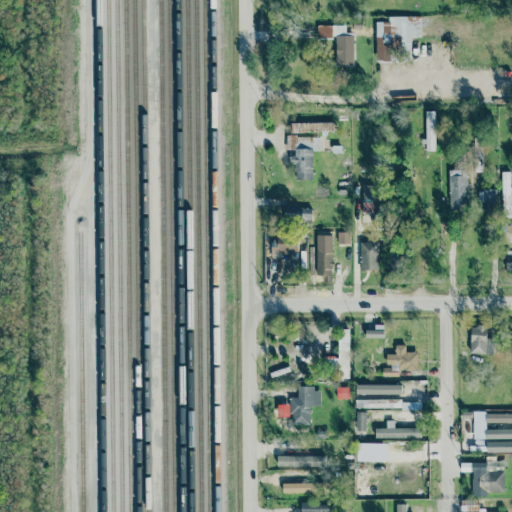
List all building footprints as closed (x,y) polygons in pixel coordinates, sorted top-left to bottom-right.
[(376,22),(376,62),(391,62),(391,38),(400,38),(400,56),(411,56),(411,37),(421,37),(421,17),(389,17),(388,22),(376,22)] [(354,66),(354,33),(346,33),(345,25),(317,26),(317,39),(335,39),(335,67),(354,66)] [(435,111),(425,111),(425,151),(436,151),(435,111)] [(333,123),(290,124),(291,133),(334,131),(333,123)] [(295,180),(313,180),(313,151),(320,151),(320,137),(286,137),(287,149),(295,149),(295,159),(295,180)] [(481,158),(482,137),(474,137),(473,158),(481,158)] [(469,208),(468,170),(449,170),(450,209),(469,208)] [(362,213),(373,213),(373,186),(362,186),(362,213)] [(495,190),(478,190),(478,201),(481,201),(481,220),(495,220),(495,190)] [(285,204),(285,222),(312,223),(312,209),(304,208),(304,205),(285,204)] [(338,244),(349,244),(350,232),(338,232),(338,244)] [(316,276),(332,276),(333,236),(317,235),(316,276)] [(299,253),(300,237),(277,236),(276,252),(299,253)] [(379,270),(378,242),(360,243),(361,270),(379,270)] [(389,271),(397,272),(398,257),(389,256),(389,271)] [(384,325),(375,325),(375,330),(365,330),(365,338),(383,338),(384,325)] [(471,326),(470,354),(493,354),(494,339),(486,339),(486,326),(471,326)] [(350,330),(339,330),(338,359),(328,359),(328,379),(349,379),(350,330)] [(418,352),(406,352),(406,345),(395,345),(395,354),(387,354),(386,365),(388,365),(387,376),(398,376),(399,370),(417,370),(418,352)] [(356,408),(420,409),(420,402),(401,402),(402,385),(356,384),(356,408)] [(309,425),(310,406),(320,407),(321,388),(298,388),(297,398),(290,398),(290,425),(309,425)] [(367,412),(356,412),(356,430),(366,431),(367,412)] [(486,423),(511,422),(511,413),(486,414),(486,423)] [(394,428),(394,421),(386,421),(386,429),(375,428),(375,438),(421,439),(421,429),(394,428)] [(511,429),(486,430),(486,439),(511,438),(511,429)] [(328,456),(277,456),(277,467),(327,468),(328,456)] [(505,492),(504,460),(488,460),(488,463),(460,463),(461,472),(472,472),(472,493),(505,492)] [(282,483),(283,494),(316,493),(316,483),(282,483)] [(484,511),(485,508),(477,508),(477,500),(460,500),(460,511),(484,511)] [(318,511),(319,511),(331,511),(331,505),(321,505),(321,502),(299,502),(299,511),(318,511)]
